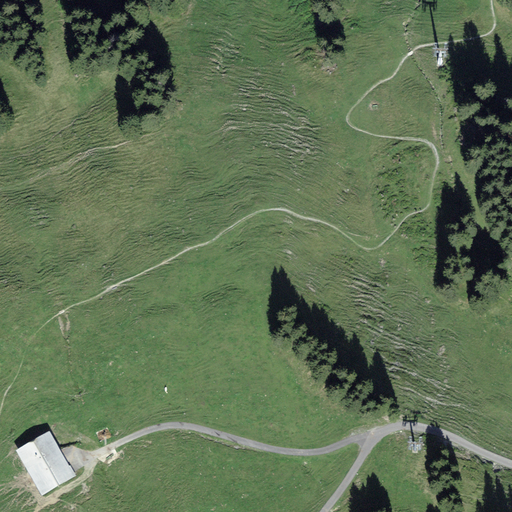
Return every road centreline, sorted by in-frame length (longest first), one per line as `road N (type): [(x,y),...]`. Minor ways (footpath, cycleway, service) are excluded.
road 1 (track): [(375,434),(302,453),(166,428),(90,459)]
road 2 (track): [(511,464),(433,431),(392,427),(375,434),(323,511)]
